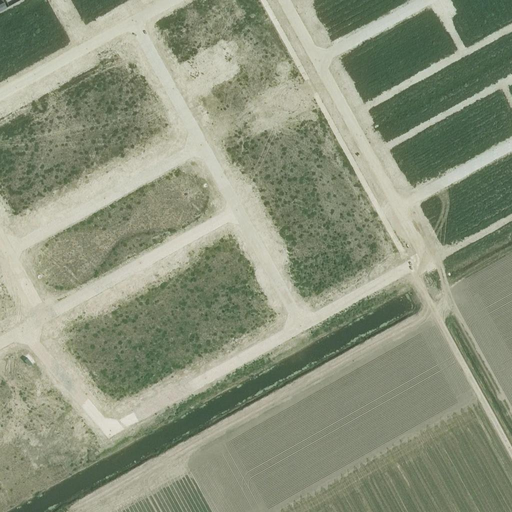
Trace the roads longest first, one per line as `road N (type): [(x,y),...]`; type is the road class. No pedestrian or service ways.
road 1 (residential): [(26,333),(112,427),(301,324)]
road 2 (residential): [(4,251),(201,143)]
road 3 (residential): [(40,315),(238,210)]
road 4 (residential): [(317,60),(398,206)]
road 5 (residential): [(301,324),(424,256)]
road 6 (residential): [(134,20),(201,143)]
road 7 (residential): [(238,210),(301,324)]
road 8 (residential): [(511,144),(398,206)]
road 9 (residential): [(317,60),(427,0)]
